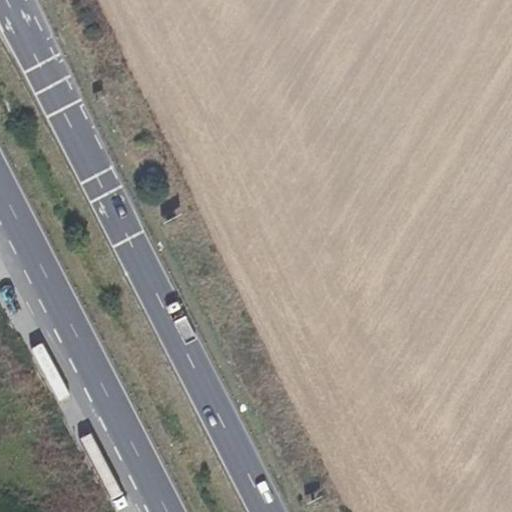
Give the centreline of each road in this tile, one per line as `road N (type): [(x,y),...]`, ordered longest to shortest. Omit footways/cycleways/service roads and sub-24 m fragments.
road 1 (primary): [(267,511),(3,0)]
road 2 (primary): [(74,336),(164,511)]
road 3 (primary): [(0,188),(74,336)]
road 4 (primary): [(0,207),(74,336)]
